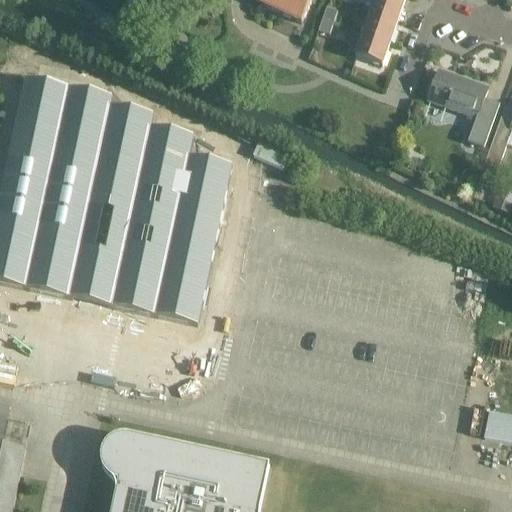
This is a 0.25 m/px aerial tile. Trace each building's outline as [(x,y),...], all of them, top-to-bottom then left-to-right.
[(258,0),(255,7),(278,17),(286,0),(258,0)] [(286,0),(278,17),(300,28),(312,0),(286,0)] [(395,0),(375,0),(370,16),(396,26),(404,3),(395,0)] [(325,12),(321,25),(332,29),(336,16),(325,12)] [(370,16),(362,37),(389,48),(396,26),(370,16)] [(321,25),(317,36),(328,40),(332,29),(321,25)] [(381,70),(389,48),(362,37),(354,61),(381,70)] [(467,147),(483,153),(499,110),(484,104),(487,94),(438,76),(427,108),(475,125),(467,147)] [(23,84),(0,189),(0,287),(197,330),(231,171),(189,162),(193,142),(150,133),(153,120),(110,111),(112,103),(91,98),(26,84),(23,84)] [(511,114),(504,112),(481,175),(495,181),(506,149),(511,151),(511,114)] [(259,146),(253,160),(282,173),(288,159),(259,146)] [(501,199),(496,213),(502,216),(504,217),(510,202),(501,199)] [(0,409),(0,444),(2,445),(9,412),(0,409)] [(114,511),(261,511),(268,475),(129,445),(114,511)] [(0,511),(12,511),(25,454),(0,448),(0,511)]
